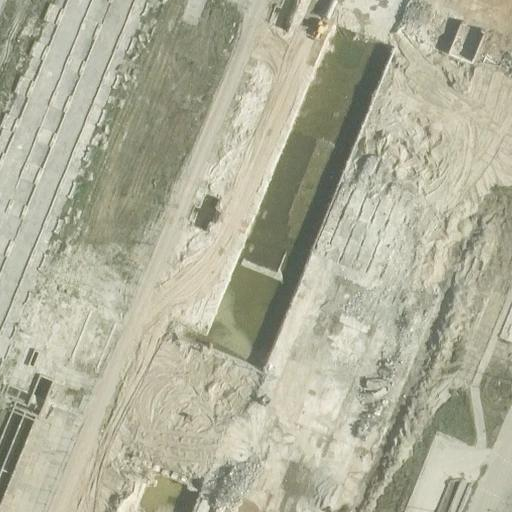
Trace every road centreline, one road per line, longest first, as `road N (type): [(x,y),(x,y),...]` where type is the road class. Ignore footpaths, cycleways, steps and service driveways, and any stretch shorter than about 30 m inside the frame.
road 1 (unknown): [(261,0),(130,329)]
road 2 (unknown): [(104,394),(57,511)]
